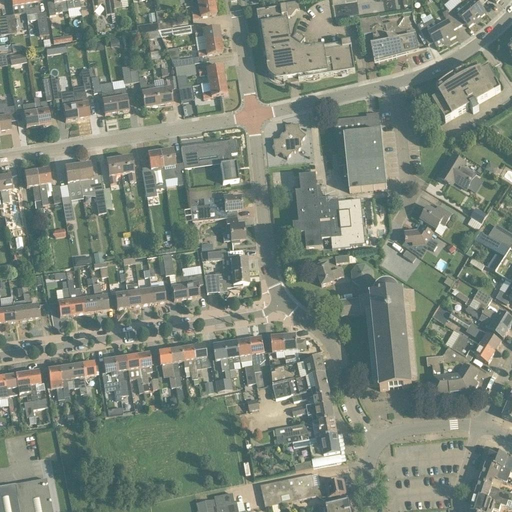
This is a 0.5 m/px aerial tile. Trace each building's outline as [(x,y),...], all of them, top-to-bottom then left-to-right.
[(10,0),(13,17),(26,15),(25,7),(23,0),(10,0)] [(23,0),(25,7),(26,15),(39,13),(36,0),(23,0)] [(55,15),(62,15),(60,5),(66,4),(65,0),(52,0),(53,4),(47,5),(49,19),(55,18),(55,15)] [(106,0),(104,0),(103,1),(105,17),(115,15),(114,10),(112,0),(106,0)] [(112,0),(114,10),(121,9),(119,0),(112,0)] [(465,0),(461,3),(477,22),(486,15),(480,8),(486,4),(481,0),(465,0)] [(290,41),(290,42),(286,19),(291,18),(296,12),(300,11),(298,3),(285,6),(286,9),(280,10),(281,11),(260,14),(261,20),(258,21),(264,57),(267,57),(269,68),(267,68),(268,72),(268,73),(268,74),(269,76),(269,77),(270,78),(271,79),(273,80),(274,81),(274,82),(276,82),(277,83),(278,83),(279,83),(281,83),(282,83),(283,83),(287,83),(287,81),(298,79),(299,83),(355,73),(351,50),(352,50),(351,44),(341,45),(342,47),(305,53),(303,48),(305,45),(305,44),(304,43),(303,42),(302,41),(299,40),(297,39),(295,42),(290,41)] [(469,30),(477,22),(461,3),(448,14),(458,29),(465,25),(469,30)] [(216,17),(214,4),(198,7),(199,14),(191,15),(192,21),(216,17)] [(458,29),(448,14),(447,12),(442,15),(447,24),(438,30),(446,44),(456,39),(453,33),(458,29)] [(155,14),(156,25),(158,33),(172,31),(171,24),(163,25),(161,13),(155,14)] [(14,17),(6,18),(8,36),(16,35),(14,17)] [(6,18),(0,19),(0,30),(1,37),(8,36),(6,18)] [(372,35),(375,46),(371,47),(375,66),(419,54),(416,37),(415,37),(415,38),(407,39),(406,31),(401,32),(397,29),(396,24),(382,27),(378,20),(380,20),(380,19),(360,22),(362,37),(363,37),(362,37),(372,35)] [(46,20),(37,22),(39,38),(49,37),(46,20)] [(429,47),(434,44),(437,50),(446,44),(438,30),(433,21),(424,26),(423,25),(417,28),(429,47)] [(138,36),(158,33),(156,25),(136,28),(138,36)] [(190,28),(172,31),(158,33),(160,39),(173,37),(173,38),(191,35),(190,28)] [(218,30),(208,31),(194,34),(195,39),(203,38),(204,45),(220,43),(218,30)] [(198,59),(206,58),(222,55),(220,43),(204,45),(205,52),(197,53),(198,59)] [(25,55),(14,58),(9,59),(11,68),(16,67),(27,65),(25,55)] [(174,70),(194,66),(193,60),(171,64),(174,70)] [(194,66),(174,70),(176,79),(195,76),(194,66)] [(208,86),(224,83),(222,68),(198,72),(199,78),(207,77),(208,86)] [(466,72),(461,74),(454,78),(449,81),(443,85),(436,90),(437,92),(442,100),(434,104),(433,102),(432,103),(445,124),(470,110),(473,116),(479,112),(476,107),(500,93),(489,71),(488,72),(489,73),(482,77),(477,70),(476,68),(466,72)] [(130,75),(129,69),(121,70),(124,87),(131,86),(130,75)] [(92,91),(90,81),(89,72),(81,73),(84,90),(84,93),(85,92),(92,91)] [(139,81),(137,74),(130,75),(131,86),(139,85),(139,81)] [(168,79),(170,92),(177,90),(175,78),(168,79)] [(98,79),(90,81),(92,91),(100,90),(98,79)] [(58,80),(50,81),(51,87),(53,97),(54,102),(54,103),(61,101),(60,97),(58,80)] [(158,109),(155,93),(154,86),(146,88),(145,86),(144,80),(139,81),(139,85),(140,87),(144,111),(158,109)] [(53,97),(51,87),(50,81),(42,82),(45,99),(53,97)] [(172,106),(171,96),(169,82),(163,83),(164,91),(155,93),(158,109),(172,106)] [(227,97),(224,83),(208,86),(210,94),(202,95),(203,101),(227,97)] [(191,88),(186,89),(178,90),(180,105),(189,104),(193,103),(191,88)] [(113,93),(117,116),(129,114),(125,91),(119,92),(113,93)] [(113,93),(101,95),(104,118),(117,116),(113,93)] [(89,120),(85,95),(80,95),(81,99),(74,100),(75,107),(77,122),(89,120)] [(15,114),(23,113),(22,108),(21,100),(13,101),(15,114)] [(65,124),(77,122),(75,107),(68,108),(67,100),(61,101),(65,124)] [(34,106),(35,114),(38,128),(50,126),(46,104),(34,106)] [(26,130),(38,128),(35,114),(34,106),(28,107),(22,108),(23,113),(26,130)] [(0,134),(11,133),(9,123),(8,118),(3,119),(0,119),(0,134)] [(347,167),(349,195),(387,191),(381,135),(381,134),(379,118),(334,123),(339,168),(347,167)] [(291,127),(285,128),(286,134),(279,142),(273,142),(274,148),(272,149),(274,151),(275,156),(281,156),(287,161),(293,154),(298,154),(301,149),(301,144),(306,138),(300,132),(299,127),(294,127),(292,126),(291,127)] [(181,150),(183,167),(184,172),(191,171),(191,170),(194,170),(193,162),(221,158),(222,166),(220,167),(222,186),(238,184),(235,165),(231,165),(230,157),(236,156),(235,142),(181,150)] [(183,167),(175,168),(173,152),(160,154),(162,170),(165,183),(177,181),(178,188),(186,187),(183,167)] [(162,170),(160,154),(147,156),(151,180),(157,179),(156,171),(162,170)] [(131,159),(118,161),(121,177),(128,176),(129,184),(135,183),(131,159)] [(463,170),(465,167),(453,159),(439,180),(452,188),(454,184),(466,192),(475,178),(463,170)] [(121,177),(118,161),(106,163),(109,187),(115,186),(114,178),(121,177)] [(77,168),(80,184),(81,192),(94,189),(90,166),(77,168)] [(81,192),(80,184),(77,168),(64,170),(68,194),(81,192)] [(36,173),(38,188),(42,207),(48,206),(45,187),(51,186),(48,171),(36,173)] [(24,176),(25,185),(26,190),(32,189),(36,211),(42,210),(42,207),(38,188),(36,173),(24,176)] [(11,218),(7,193),(12,193),(10,178),(0,179),(0,193),(0,195),(3,213),(4,219),(11,218)] [(322,240),(331,240),(331,239),(341,238),(339,222),(337,222),(335,202),(338,202),(338,201),(323,203),(322,199),(323,199),(322,199),(320,193),(317,194),(315,178),(299,179),(299,180),(300,180),(301,195),(295,195),(296,196),(299,226),(293,227),(294,238),(305,237),(307,252),(306,252),(306,253),(323,251),(322,240)] [(62,205),(62,204),(59,191),(59,188),(51,189),(54,206),(62,205)] [(108,190),(102,191),(105,211),(112,210),(108,190)] [(94,193),(95,199),(98,216),(106,215),(105,211),(102,191),(94,193)] [(198,223),(225,221),(236,220),(236,213),(242,213),(241,210),(242,210),(242,207),(241,206),(240,199),(231,200),(231,198),(223,199),(223,200),(216,201),(217,211),(210,211),(210,209),(196,210),(198,223)] [(70,199),(69,199),(61,201),(62,205),(65,224),(74,223),(70,203),(70,199)] [(338,204),(338,202),(335,202),(337,222),(339,222),(341,238),(331,239),(331,240),(332,252),(351,251),(350,248),(365,247),(363,228),(366,228),(365,220),(363,220),(361,202),(338,204)] [(13,207),(16,223),(24,222),(21,205),(13,207)] [(428,210),(420,222),(436,232),(440,226),(444,229),(452,217),(439,209),(436,214),(428,210)] [(470,220),(482,227),(487,218),(476,210),(470,220)] [(237,220),(236,220),(225,221),(226,228),(229,228),(231,244),(233,243),(233,245),(239,245),(239,243),(244,242),(243,226),(237,227),(237,220)] [(489,239),(511,253),(511,237),(496,227),(489,239)] [(418,234),(405,236),(406,244),(413,244),(413,249),(425,248),(433,236),(422,228),(418,234)] [(65,239),(63,231),(53,233),(55,241),(65,239)] [(496,276),(511,286),(511,284),(511,253),(489,239),(480,234),(466,256),(475,262),(474,262),(496,276)] [(200,247),(201,255),(212,254),(211,246),(200,247)] [(202,265),(221,263),(226,262),(225,253),(200,255),(202,265)] [(413,264),(416,259),(406,253),(403,258),(413,264)] [(162,259),(165,279),(170,278),(174,278),(171,257),(162,259)] [(336,267),(349,265),(348,258),(335,259),(336,267)] [(231,262),(230,263),(231,269),(222,270),(223,276),(247,274),(246,261),(240,262),(239,260),(231,260),(231,262)] [(95,267),(95,273),(100,272),(101,280),(108,279),(106,265),(95,267)] [(315,270),(321,289),(334,285),(333,282),(344,279),(341,271),(331,274),(328,266),(315,270)] [(370,298),(370,299),(371,300),(367,300),(366,293),(374,286),(373,281),(372,272),(365,267),(356,267),(351,274),(352,283),(359,288),(360,302),(339,304),(341,319),(361,317),(362,318),(367,317),(368,332),(367,332),(368,340),(369,340),(371,356),(370,356),(371,364),(373,378),(368,378),(365,382),(366,386),(369,388),(374,388),(374,389),(379,388),(380,393),(388,392),(388,393),(389,392),(403,390),(404,391),(412,390),(411,385),(417,384),(415,359),(415,351),(414,351),(412,335),(413,335),(412,327),(411,327),(410,313),(415,312),(413,296),(403,297),(403,296),(402,294),(402,293),(401,291),(401,290),(400,289),(399,287),(398,286),(397,285),(395,284),(394,283),(393,283),(391,282),(390,282),(388,282),(386,281),(385,282),(383,282),(382,282),(380,283),(379,283),(378,284),(376,285),(375,286),(374,287),(373,289),(372,290),(372,291),(371,293),(371,294),(370,296),(370,298)] [(84,316),(82,301),(75,302),(74,290),(75,290),(72,273),(66,274),(67,281),(68,291),(72,318),(84,316)] [(216,285),(216,282),(205,283),(206,293),(242,289),(242,287),(249,287),(247,274),(223,276),(223,284),(216,285)] [(186,301),(199,299),(198,288),(203,287),(201,276),(183,279),(186,301)] [(175,281),(176,289),(171,290),(173,304),(186,301),(183,279),(175,281)] [(91,280),(92,288),(94,300),(96,315),(108,313),(106,298),(101,299),(99,287),(98,287),(97,280),(91,280)] [(126,288),(127,295),(129,310),(141,308),(139,293),(138,286),(126,288)] [(511,286),(505,296),(500,293),(496,301),(507,307),(510,303),(511,304),(511,286)] [(22,290),(23,297),(25,309),(27,323),(40,320),(38,307),(31,308),(30,296),(28,296),(27,289),(22,290)] [(163,290),(158,290),(151,291),(153,306),(165,305),(163,290)] [(72,318),(68,291),(62,291),(64,304),(57,305),(60,320),(72,318)] [(151,291),(139,293),(141,308),(153,306),(151,291)] [(497,320),(485,312),(487,310),(492,301),(479,293),(473,301),(480,306),(476,313),(482,317),(508,333),(511,327),(511,322),(500,315),(497,320)] [(117,312),(129,310),(127,295),(114,297),(117,312)] [(94,300),(82,301),(84,316),(96,315),(94,300)] [(0,307),(1,313),(3,326),(15,324),(13,311),(12,305),(0,307)] [(25,309),(13,311),(15,324),(27,323),(25,309)] [(508,333),(482,317),(476,313),(468,309),(465,314),(484,325),(481,330),(503,343),(508,333)] [(449,320),(467,332),(471,328),(452,316),(449,320)] [(483,343),(480,349),(494,358),(501,345),(487,337),(487,336),(472,326),(467,333),(483,343)] [(283,338),(285,354),(297,353),(297,352),(306,351),(305,339),(296,340),(296,337),(283,338)] [(452,352),(464,360),(468,354),(474,357),(474,358),(488,367),(494,358),(480,349),(461,337),(452,352)] [(285,354),(283,338),(271,339),(272,355),(285,354)] [(262,340),(250,342),(253,363),(265,361),(262,340)] [(241,365),(253,363),(250,342),(238,344),(241,364),(241,365)] [(241,364),(238,344),(226,346),(231,379),(235,378),(233,365),(241,364)] [(231,379),(226,346),(213,348),(216,363),(221,363),(222,374),(224,374),(226,383),(216,384),(218,394),(233,392),(231,379)] [(204,347),(192,349),(196,372),(200,371),(199,362),(206,360),(204,347)] [(196,372),(192,349),(181,351),(183,364),(184,370),(189,370),(190,376),(191,382),(193,382),(194,386),(198,386),(196,372)] [(452,352),(449,350),(443,359),(426,360),(427,369),(432,369),(436,402),(450,401),(450,399),(461,398),(461,400),(471,399),(479,386),(474,383),(478,376),(466,369),(469,363),(464,360),(452,352)] [(181,351),(169,353),(175,389),(181,388),(177,365),(183,364),(181,351)] [(158,354),(158,356),(160,368),(161,368),(166,366),(168,380),(170,390),(175,389),(169,353),(158,354)] [(149,356),(137,358),(143,394),(149,393),(146,375),(152,374),(149,356)] [(137,358),(126,360),(128,373),(129,383),(136,382),(138,395),(143,394),(137,358)] [(286,363),(286,369),(281,370),(276,371),(271,373),(273,389),(325,376),(322,360),(308,364),(306,358),(286,363)] [(128,373),(126,360),(114,361),(120,399),(128,398),(125,383),(124,383),(122,374),(128,373)] [(120,399),(114,361),(102,363),(104,376),(101,377),(103,387),(113,386),(116,403),(121,403),(120,399)] [(96,378),(95,375),(94,365),(82,367),(84,380),(96,378)] [(84,380),(82,367),(70,368),(72,382),(74,391),(79,391),(80,398),(82,397),(84,408),(88,407),(88,403),(85,390),(84,380)] [(72,382),(70,368),(59,370),(64,399),(69,399),(67,383),(72,382)] [(256,386),(255,375),(254,369),(245,370),(248,388),(256,386)] [(64,399),(59,370),(47,372),(50,393),(56,392),(58,403),(64,402),(64,399)] [(38,373),(27,375),(32,413),(47,410),(46,401),(37,402),(35,388),(41,387),(38,373)] [(27,375),(15,377),(18,397),(19,400),(26,399),(27,405),(24,405),(26,420),(33,419),(32,413),(27,375)] [(330,397),(325,376),(273,389),(276,403),(292,399),(294,405),(314,400),(329,397),(330,397)] [(15,377),(4,379),(7,399),(18,397),(15,377)] [(159,391),(157,381),(151,382),(152,393),(159,391)] [(212,384),(204,386),(206,397),(214,396),(212,384)] [(326,408),(331,407),(329,397),(314,400),(315,407),(326,405),(326,408)] [(258,403),(248,405),(249,413),(259,411),(258,403)] [(511,423),(511,404),(509,403),(502,419),(511,423)] [(305,426),(305,427),(334,422),(331,407),(326,408),(326,405),(315,407),(292,412),(293,418),(307,415),(308,419),(312,418),(313,425),(305,426)] [(109,418),(123,414),(122,409),(108,412),(109,418)] [(334,422),(305,427),(275,432),(278,448),(316,441),(337,437),(334,422)] [(312,461),(320,460),(340,456),(337,437),(316,441),(317,447),(309,449),(312,461)] [(487,466),(511,474),(511,470),(511,461),(497,455),(498,453),(497,452),(497,451),(495,450),(494,450),(493,451),(492,451),(491,455),(490,455),(489,455),(489,456),(488,456),(488,457),(488,458),(488,459),(489,460),(488,461),(487,466)] [(341,465),(340,456),(320,460),(312,461),(312,464),(294,467),(296,474),(313,471),(341,465)] [(479,485),(485,487),(491,489),(495,481),(510,486),(511,483),(511,474),(487,466),(479,485)] [(312,478),(288,483),(292,504),(316,499),(316,496),(328,494),(326,488),(315,490),(312,478)] [(52,511),(47,481),(0,489),(0,511),(52,511)] [(292,504),(288,483),(260,488),(265,510),(292,504)] [(326,488),(328,494),(329,501),(346,498),(343,484),(326,488)] [(511,495),(491,489),(485,487),(479,485),(475,498),(500,506),(506,508),(508,503),(511,504),(511,495)] [(230,497),(215,500),(217,511),(238,511),(237,505),(232,506),(230,497)] [(496,511),(498,511),(500,506),(475,498),(470,511),(492,511),(493,511),(496,511)] [(214,511),(213,502),(196,506),(197,511),(214,511)] [(350,511),(348,502),(317,509),(317,511),(350,511)]
